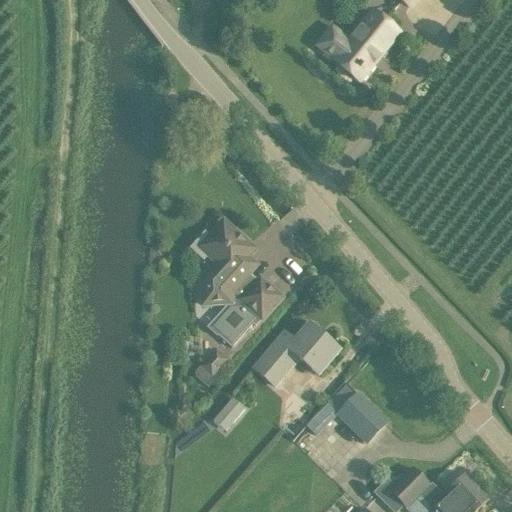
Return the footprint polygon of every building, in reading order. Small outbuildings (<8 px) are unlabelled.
[(399,0),(413,12),(423,0),(399,0)] [(358,82),(363,87),(404,38),(379,17),(354,47),(337,33),(323,50),(339,64),(338,65),(343,70),(342,72),(344,76),(346,79),(349,81),(353,83),(357,84),(358,82)] [(257,330),(283,301),(262,282),(260,285),(251,277),(253,275),(245,267),(257,253),(226,225),(212,241),(208,237),(195,251),(206,262),(210,257),(220,267),(215,273),(214,272),(204,283),(206,308),(232,306),(232,308),(212,330),(220,338),(233,350),(254,327),(257,330)] [(286,336),(265,362),(255,374),(274,389),(300,361),(319,376),(339,353),(311,329),(297,344),(286,336)] [(229,362),(215,350),(195,374),(195,378),(207,389),(214,382),(212,380),(229,362)] [(328,403),(337,412),(357,393),(348,384),(328,403)] [(226,420),(233,426),(245,410),(232,399),(213,422),(220,428),(226,420)] [(384,428),(360,405),(343,422),(368,445),(384,428)] [(411,472),(396,488),(387,480),(372,496),(381,504),(389,511),(398,511),(402,509),(405,511),(406,511),(419,499),(419,498),(428,489),(411,472)] [(432,485),(428,489),(419,498),(419,499),(429,509),(427,511),(428,511),(477,511),(487,503),(464,480),(449,494),(449,495),(445,499),(432,485)]
